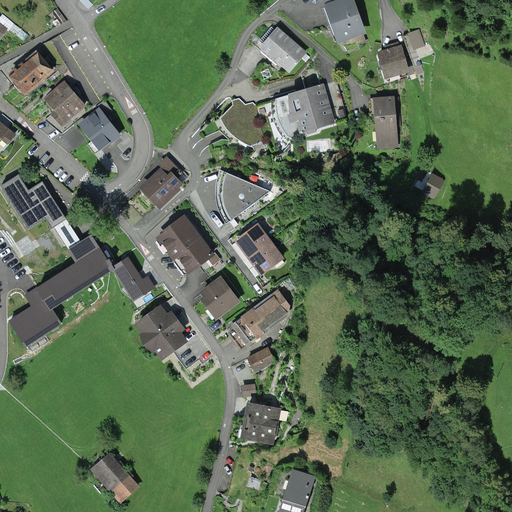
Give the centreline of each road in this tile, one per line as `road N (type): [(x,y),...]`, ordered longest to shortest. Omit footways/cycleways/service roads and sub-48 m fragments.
road 1 (residential): [(206,511),(229,376),(106,197)]
road 2 (residential): [(60,0),(139,127),(138,162),(106,197)]
road 3 (track): [(511,488),(483,423),(485,365),(511,334)]
road 4 (residential): [(0,105),(106,197)]
